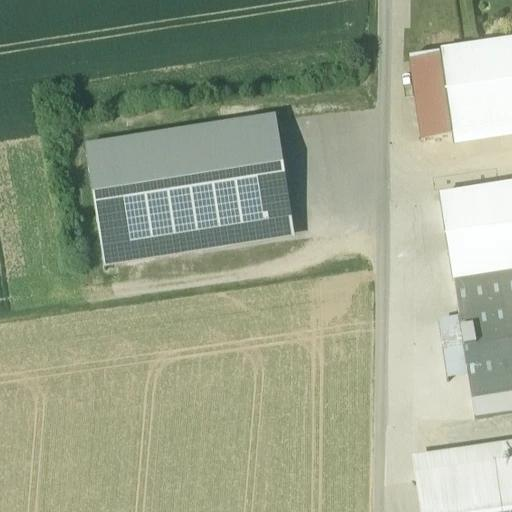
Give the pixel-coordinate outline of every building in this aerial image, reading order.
[(511,47),(442,58),(453,137),(511,128),(511,47)] [(442,58),(410,62),(421,142),(453,137),(442,58)] [(293,224),(278,125),(87,154),(101,252),(293,224)] [(511,190),(441,201),(453,281),(433,284),(448,383),(468,379),(475,419),(511,413),(511,190)] [(511,511),(511,466),(417,480),(421,511),(511,511)]
